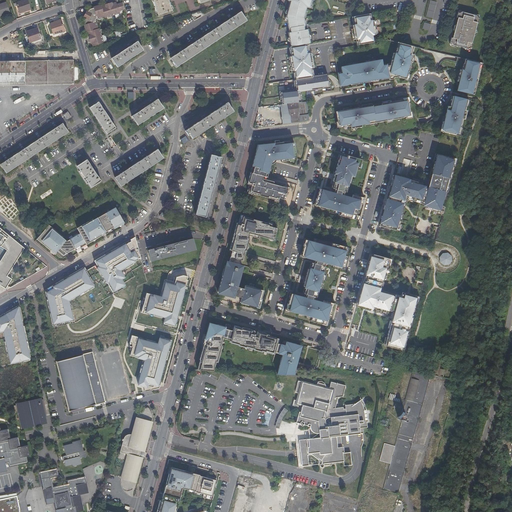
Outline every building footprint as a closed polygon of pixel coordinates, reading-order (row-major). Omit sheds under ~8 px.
[(27,0),(23,0),(16,2),(20,13),(31,9),(27,0)] [(168,0),(153,0),(158,15),(159,17),(173,12),(172,10),(168,0)] [(288,33),(290,46),(308,43),(310,43),(307,29),(304,30),(304,25),(305,25),(304,18),(307,7),(310,8),(311,0),(288,0),(288,1),(290,1),(286,15),(288,28),(289,28),(290,32),(288,33)] [(357,0),(356,6),(362,8),(364,0),(357,0)] [(437,3),(431,1),(427,17),(433,19),(437,3)] [(6,2),(0,4),(0,15),(10,12),(6,2)] [(93,46),(104,43),(102,36),(99,29),(98,29),(96,21),(95,21),(95,20),(95,19),(96,19),(97,19),(97,18),(104,16),(105,17),(112,15),(120,13),(119,11),(122,10),(120,4),(117,5),(116,3),(112,4),(112,3),(109,4),(105,5),(106,6),(102,7),(101,5),(93,7),(94,8),(89,10),(88,12),(86,11),(85,14),(84,17),(85,18),(84,20),(85,24),(84,25),(86,33),(89,32),(90,36),(89,37),(90,39),(91,43),(92,43),(93,46)] [(241,12),(171,58),(176,67),(246,20),(241,12)] [(457,27),(456,30),(455,31),(452,39),(451,39),(450,43),(452,43),(453,46),(456,46),(465,49),(468,50),(470,49),(471,49),(473,44),(471,44),(473,37),(475,31),(477,24),(478,24),(480,19),(478,19),(477,17),(474,16),(465,14),(462,13),(460,14),(458,14),(457,18),(458,19),(456,25),(457,27)] [(371,20),(370,14),(353,16),(352,17),(354,25),(353,25),(355,39),(356,39),(357,45),(374,42),(372,34),(376,34),(373,20),(371,20)] [(61,20),(50,24),(54,35),(65,31),(61,20)] [(431,25),(425,23),(423,29),(429,31),(431,25)] [(38,29),(26,32),(30,43),(41,39),(38,29)] [(137,42),(112,59),(118,67),(143,50),(137,42)] [(290,46),(292,56),(290,57),(292,70),(294,70),(296,80),(314,77),(312,67),(313,67),(310,53),(308,43),(290,46)] [(343,72),(338,73),(340,84),(344,83),(344,84),(349,83),(352,83),(352,84),(356,83),(359,83),(359,81),(371,79),(371,80),(379,79),(379,78),(381,78),(387,77),(387,76),(390,75),(390,78),(394,78),(394,76),(400,75),(400,76),(405,79),(407,72),(408,72),(409,68),(412,58),(413,58),(414,55),(411,54),(413,47),(399,43),(398,48),(397,48),(396,53),(394,53),(391,64),(391,65),(388,66),(387,64),(383,65),(382,61),(376,62),(376,61),(366,63),(358,64),(348,66),(342,67),(343,72)] [(0,81),(25,82),(34,82),(41,81),(49,81),(56,81),(63,81),(75,81),(75,80),(75,67),(74,61),(63,61),(56,61),(48,61),(41,61),(33,61),(25,61),(0,61),(0,81)] [(456,90),(470,94),(472,87),(474,88),(474,87),(476,82),(477,76),(476,75),(477,69),(479,70),(480,65),(466,61),(465,66),(463,65),(461,71),(459,71),(458,77),(457,81),(459,81),(458,83),(457,87),(456,90)] [(331,88),(329,75),(314,77),(296,80),(295,80),(296,89),(280,91),(282,103),(288,103),(297,102),(301,101),(300,90),(322,88),(322,89),(331,88)] [(468,100),(454,96),(453,101),(451,107),(450,109),(448,109),(448,111),(446,117),(445,121),(444,121),(442,129),(446,130),(446,132),(455,135),(456,133),(459,134),(461,128),(463,119),(465,119),(467,111),(465,110),(467,104),(468,100)] [(137,113),(132,116),(138,125),(163,108),(158,99),(153,103),(150,105),(140,111),(137,113)] [(298,115),(308,114),(307,100),(301,101),(297,102),(297,103),(298,115)] [(409,117),(407,100),(392,103),(381,104),(381,106),(372,107),(372,106),(355,108),(335,111),(338,127),(345,126),(350,126),(350,128),(360,127),(360,124),(364,123),(364,124),(374,123),(374,121),(384,120),(384,121),(402,119),(402,118),(409,117)] [(99,102),(90,108),(107,133),(116,128),(113,123),(111,120),(104,110),(102,107),(99,102)] [(189,128),(186,130),(191,139),(233,111),(228,103),(222,106),(219,108),(205,118),(202,120),(189,128)] [(282,103),(280,104),(281,119),(289,118),(290,123),(309,121),(308,114),(298,115),(297,103),(288,104),(288,103),(282,103)] [(62,114),(66,120),(71,117),(67,111),(62,114)] [(6,161),(1,164),(7,173),(32,156),(69,131),(63,123),(58,127),(55,128),(42,137),(39,139),(25,148),(23,150),(9,159),(6,161)] [(183,144),(188,141),(185,135),(179,139),(183,144)] [(246,191),(277,200),(278,197),(284,199),(287,188),(272,184),(264,181),(264,179),(262,178),(262,176),(266,177),(267,177),(272,160),(281,158),(288,158),(295,157),(294,142),(289,143),(282,144),(282,142),(264,144),(264,146),(259,147),(258,150),(256,150),(254,157),(251,165),(253,166),(251,173),(250,172),(247,184),(248,184),(246,191)] [(123,172),(120,174),(114,177),(120,186),(164,157),(158,148),(146,157),(143,159),(129,168),(128,166),(124,169),(124,171),(123,172)] [(382,213),(379,226),(400,232),(402,225),(400,224),(401,221),(399,220),(400,214),(402,215),(404,207),(402,207),(405,197),(413,199),(413,201),(421,203),(421,201),(427,203),(426,205),(425,209),(437,212),(438,210),(442,211),(443,206),(441,205),(443,198),(445,198),(447,191),(445,191),(446,185),(448,185),(450,178),(448,177),(450,172),(452,172),(454,165),(452,164),(453,158),(436,153),(434,161),(432,170),(430,178),(431,178),(430,182),(429,188),(424,187),(425,186),(422,186),(423,183),(422,183),(411,180),(410,182),(406,181),(407,179),(403,178),(400,177),(393,175),(388,191),(382,213)] [(221,157),(211,155),(195,214),(205,217),(208,206),(209,203),(213,187),(214,184),(218,166),(219,163),(221,157)] [(340,215),(355,219),(358,209),(359,209),(361,204),(363,204),(364,198),(353,195),(352,198),(345,195),(343,195),(344,191),(346,192),(351,176),(354,176),(357,166),(360,167),(362,159),(348,155),(347,158),(340,156),(333,181),(335,181),(333,188),(335,189),(334,193),(332,192),(320,189),(317,199),(316,198),(315,205),(341,212),(340,215)] [(86,160),(77,166),(83,174),(82,175),(85,180),(86,179),(91,187),(100,181),(97,176),(95,174),(86,160)] [(413,199),(405,197),(402,207),(404,207),(404,208),(406,200),(412,201),(413,201),(413,199)] [(49,225),(38,237),(46,244),(45,246),(51,251),(52,249),(55,252),(57,250),(63,255),(75,249),(76,248),(78,249),(81,247),(80,246),(82,245),(83,246),(102,235),(101,233),(104,231),(105,232),(123,221),(115,208),(96,219),(97,219),(94,221),(93,219),(77,228),(80,233),(65,241),(61,238),(63,237),(49,225)] [(270,224),(239,216),(238,223),(236,223),(231,242),(232,242),(229,250),(231,251),(228,262),(238,264),(240,260),(241,260),(244,250),(245,250),(248,238),(247,238),(248,235),(249,233),(258,235),(272,239),(275,228),(269,226),(270,224)] [(123,221),(105,232),(106,234),(124,223),(123,221)] [(0,246),(4,248),(0,254),(0,285),(6,289),(12,279),(7,276),(24,249),(0,228),(0,246)] [(46,244),(38,237),(37,239),(45,246),(46,244)] [(112,292),(116,290),(117,291),(117,292),(126,287),(121,279),(124,277),(121,272),(120,270),(125,267),(126,269),(134,264),(133,263),(135,261),(136,261),(139,260),(138,258),(140,258),(135,237),(130,240),(131,241),(122,246),(122,245),(116,248),(111,251),(112,253),(106,256),(105,255),(94,261),(97,265),(98,268),(96,269),(101,277),(103,276),(105,279),(112,292)] [(346,247),(314,238),(313,242),(305,239),(303,246),(303,248),(301,256),(313,260),(315,260),(314,263),(312,263),(310,269),(309,269),(303,286),(305,287),(303,293),(304,294),(305,294),(305,297),(303,297),(291,293),(288,304),(287,303),(286,305),(285,309),(311,317),(310,321),(325,325),(327,316),(331,317),(334,304),(323,300),(322,303),(315,301),(314,300),(315,296),(316,297),(323,277),(322,276),(325,266),(323,266),(324,262),(326,262),(333,264),(332,267),(344,270),(347,256),(344,255),(346,247)] [(195,250),(192,239),(148,250),(151,261),(195,250)] [(450,253),(439,254),(440,265),(451,264),(450,253)] [(389,259),(371,254),(369,261),(368,264),(359,298),(358,302),(357,306),(361,307),(365,308),(370,309),(371,310),(372,308),(372,307),(376,308),(375,309),(375,310),(376,311),(386,314),(387,314),(388,311),(390,312),(391,311),(395,312),(394,318),(393,318),(392,322),(391,322),(389,329),(386,339),(384,345),(401,350),(403,344),(405,344),(407,337),(405,336),(407,330),(409,331),(411,324),(409,323),(410,317),(412,318),(414,311),(412,310),(414,303),(416,304),(416,302),(417,299),(414,298),(414,295),(402,292),(401,296),(400,298),(395,296),(395,295),(387,293),(387,294),(378,292),(381,282),(383,282),(385,275),(383,275),(385,269),(387,269),(388,266),(390,261),(388,261),(389,259)] [(228,262),(226,261),(223,271),(222,271),(216,292),(222,294),(233,297),(233,295),(240,298),(239,302),(257,308),(262,291),(244,285),(243,289),(235,287),(241,265),(238,264),(228,262)] [(81,295),(94,288),(92,284),(93,283),(86,271),(85,272),(83,268),(69,276),(70,277),(64,281),(63,279),(56,284),(56,285),(54,287),(53,285),(47,288),(48,290),(45,292),(46,296),(47,296),(48,299),(46,300),(48,308),(50,308),(52,314),(50,315),(52,326),(56,325),(57,326),(71,324),(70,322),(75,321),(71,306),(69,306),(68,301),(80,294),(81,295)] [(168,325),(175,327),(178,319),(176,319),(177,316),(178,316),(181,308),(179,307),(181,301),(183,301),(184,297),(182,296),(183,293),(185,286),(187,286),(188,280),(187,280),(187,277),(183,276),(176,278),(175,282),(173,282),(167,280),(166,283),(164,283),(162,292),(164,292),(162,298),(160,297),(147,293),(145,298),(143,305),(141,312),(150,315),(151,313),(154,314),(153,316),(162,318),(162,316),(165,317),(165,319),(163,324),(168,325)] [(383,282),(381,282),(378,292),(387,294),(387,293),(387,292),(381,290),(383,282)] [(69,306),(71,306),(70,302),(81,295),(80,294),(68,301),(69,306)] [(23,319),(22,318),(19,305),(0,315),(0,332),(2,332),(4,332),(6,341),(4,341),(6,350),(8,350),(9,357),(11,364),(30,360),(28,353),(27,349),(29,349),(28,344),(26,345),(24,335),(26,334),(24,326),(22,326),(21,320),(23,319)] [(198,360),(196,370),(292,375),(293,363),(314,369),(319,350),(283,340),(277,339),(277,338),(261,334),(261,332),(241,327),(241,328),(236,326),(224,323),(223,326),(216,324),(216,325),(208,323),(198,360)] [(170,348),(172,340),(164,338),(160,337),(159,343),(158,344),(155,343),(155,342),(147,339),(146,341),(143,340),(144,339),(132,335),(130,343),(132,344),(131,347),(132,348),(131,351),(130,355),(144,359),(145,359),(144,365),(142,365),(140,372),(142,373),(141,377),(138,385),(144,386),(145,392),(159,388),(160,386),(158,385),(159,381),(161,382),(163,375),(161,374),(162,370),(164,371),(165,366),(163,366),(165,359),(167,360),(169,351),(167,351),(168,348),(170,348)] [(69,412),(105,402),(92,353),(57,362),(69,412)] [(430,375),(430,374),(413,369),(410,379),(405,399),(404,399),(401,408),(402,408),(401,415),(397,416),(399,419),(401,419),(394,446),(384,443),(379,460),(390,463),(383,488),(398,492),(400,484),(404,471),(408,457),(411,445),(414,434),(417,423),(419,413),(422,403),(425,392),(426,387),(430,375)] [(430,375),(426,387),(439,390),(442,378),(430,375)] [(340,435),(363,433),(362,427),(367,427),(366,423),(366,421),(367,421),(367,419),(367,416),(366,410),(364,405),(361,399),(350,406),(350,404),(344,405),(344,408),(343,409),(342,407),(334,408),(337,397),(342,396),(344,385),(330,382),(328,388),(327,388),(325,387),(325,386),(325,385),(324,384),(323,382),(321,382),(320,381),(319,381),(317,381),(316,385),(314,384),(311,384),(300,380),(299,381),(297,381),(294,392),(299,393),(297,401),(293,400),(292,405),(297,406),(298,404),(300,405),(298,412),(297,411),(294,422),(298,423),(298,424),(299,425),(300,425),(301,425),(302,425),(302,424),(305,425),(305,426),(306,426),(307,426),(308,426),(308,427),(309,428),(309,429),(310,430),(310,431),(311,432),(312,432),(313,433),(314,433),(315,433),(316,433),(317,438),(298,440),(301,466),(343,461),(343,465),(351,464),(350,452),(342,453),(340,435)] [(39,397),(13,403),(20,430),(45,423),(39,397)] [(282,408),(274,427),(278,429),(286,409),(282,408)] [(268,423),(272,415),(266,412),(263,421),(268,423)] [(119,452),(126,454),(120,478),(133,482),(140,457),(138,457),(139,450),(142,451),(149,421),(135,418),(130,434),(129,434),(128,434),(127,434),(126,435),(125,435),(124,436),(123,436),(123,437),(122,438),(122,439),(121,439),(120,440),(121,441),(119,452)] [(133,482),(135,482),(142,458),(144,451),(152,422),(149,421),(142,451),(139,450),(138,457),(140,457),(133,482)] [(11,463),(12,466),(17,465),(27,463),(25,456),(28,456),(26,446),(18,447),(16,438),(8,439),(6,430),(0,430),(0,472),(5,471),(4,465),(11,463)] [(66,456),(63,457),(65,467),(73,465),(73,466),(82,464),(80,459),(86,457),(85,451),(84,452),(81,441),(72,443),(73,445),(64,447),(66,456)] [(88,494),(84,477),(67,481),(67,484),(51,488),(49,480),(59,478),(57,468),(39,472),(42,487),(46,505),(54,503),(55,511),(76,511),(75,507),(82,505),(80,495),(88,494)] [(202,511),(203,511),(199,511),(172,511),(173,510),(176,511),(178,502),(175,502),(176,498),(179,499),(182,488),(188,490),(188,489),(195,491),(194,492),(203,494),(202,497),(210,499),(215,479),(206,476),(205,478),(199,476),(199,475),(171,468),(169,474),(168,474),(161,500),(159,500),(155,511),(202,511)] [(0,511),(15,511),(15,510),(20,509),(17,496),(0,499),(0,511)]
